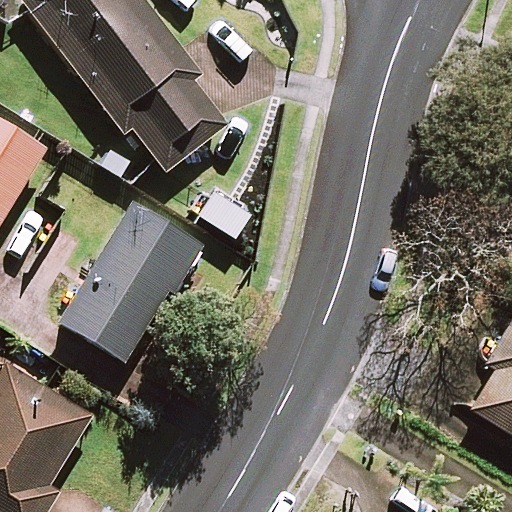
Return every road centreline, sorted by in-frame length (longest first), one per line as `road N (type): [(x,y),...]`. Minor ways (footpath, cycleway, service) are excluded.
road 1 (tertiary): [(222,511),(316,333),(408,43),(430,0)]
road 2 (unknown): [(316,333),(511,483)]
